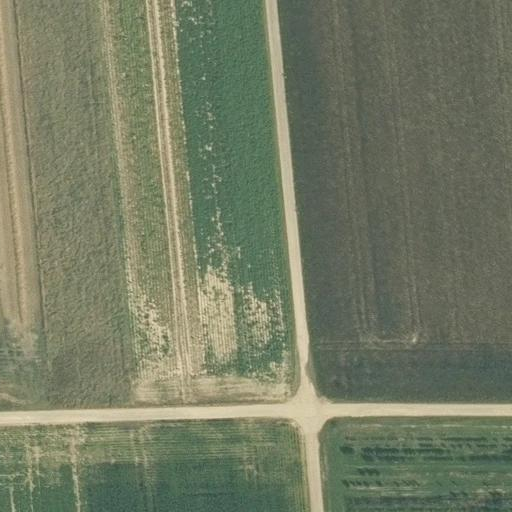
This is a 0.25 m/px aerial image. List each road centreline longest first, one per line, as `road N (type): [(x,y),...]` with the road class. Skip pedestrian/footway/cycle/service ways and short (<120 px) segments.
road 1 (track): [(511,411),(307,410),(0,430)]
road 2 (track): [(270,0),(307,410)]
